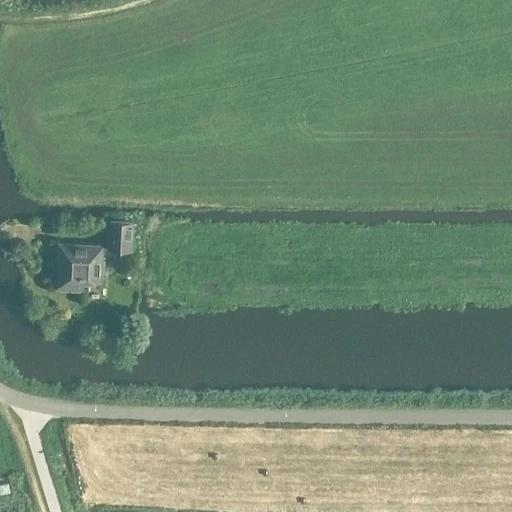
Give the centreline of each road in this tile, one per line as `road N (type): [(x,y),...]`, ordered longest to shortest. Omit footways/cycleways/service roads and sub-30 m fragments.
road 1 (unclassified): [(511,418),(99,416),(38,409),(0,390)]
road 2 (track): [(160,0),(101,18),(0,21)]
